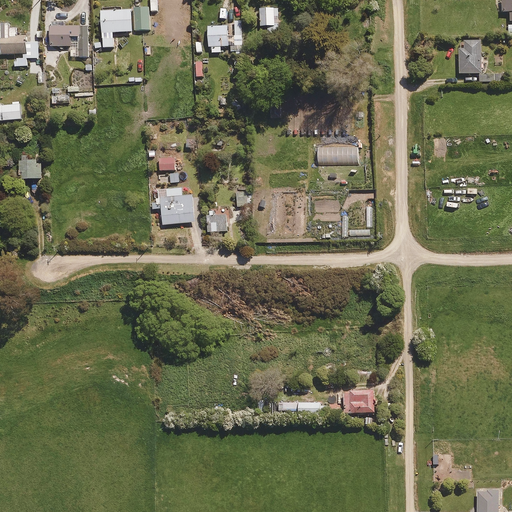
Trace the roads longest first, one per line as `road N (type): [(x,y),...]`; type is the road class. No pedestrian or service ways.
road 1 (residential): [(49,258),(406,254)]
road 2 (residential): [(406,254),(409,511)]
road 3 (residential): [(398,0),(406,254)]
